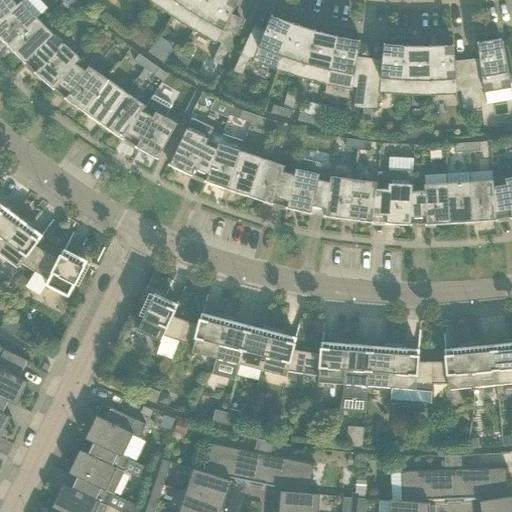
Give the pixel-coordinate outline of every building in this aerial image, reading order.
[(0,0),(0,21),(22,1),(21,1),(22,0),(0,0)] [(152,0),(150,3),(151,3),(152,1),(172,16),(170,17),(171,18),(183,0),(152,0)] [(183,0),(171,18),(173,16),(193,29),(192,31),(192,32),(211,0),(183,0)] [(211,0),(192,32),(193,32),(194,30),(215,42),(214,44),(215,45),(217,41),(221,43),(212,61),(221,65),(240,25),(242,22),(241,22),(241,23),(230,17),(238,0),(237,0),(237,1),(236,0),(211,0)] [(0,37),(3,40),(6,37),(11,43),(37,18),(22,1),(0,21),(0,37)] [(242,50),(233,71),(242,75),(250,57),(250,56),(254,58),(252,62),(253,62),(254,60),(277,69),(276,71),(277,71),(294,23),(293,23),(292,26),(287,25),(288,23),(272,17),(273,15),(272,14),(264,33),(254,28),(253,27),(242,50)] [(37,18),(11,43),(17,49),(14,52),(25,63),(30,58),(30,57),(49,39),(54,35),(37,18)] [(294,23),(277,71),(277,72),(278,70),(301,77),(301,79),(315,30),(314,33),(309,32),(309,30),(294,25),(294,23)] [(141,48),(146,40),(130,28),(125,35),(141,48)] [(315,30),(301,79),(302,79),(302,77),(326,83),(325,85),(326,85),(337,35),(336,39),(331,38),(331,36),(315,32),(316,30),(315,30)] [(337,35),(326,85),(327,86),(327,84),(351,88),(351,90),(352,91),(352,87),(357,87),(354,107),(363,108),(366,86),(370,61),(369,61),(369,62),(357,61),(357,57),(360,40),(359,40),(358,44),(353,43),(354,41),(337,38),(338,35),(337,35)] [(468,62),(467,62),(470,88),(472,110),(481,109),(479,89),(483,89),(484,93),(485,93),(487,104),(511,100),(511,98),(510,88),(511,88),(508,72),(501,38),(500,38),(501,42),(496,43),(495,41),(479,44),(478,41),(477,42),(479,58),(480,62),(468,63),(468,62)] [(49,39),(30,57),(30,58),(41,67),(38,70),(44,76),(42,79),(53,89),(59,83),(58,83),(75,64),(76,64),(80,59),(62,43),(58,47),(49,39)] [(366,86),(363,108),(372,110),(375,90),(379,90),(379,94),(380,94),(380,92),(405,94),(404,96),(405,96),(407,45),(407,47),(390,46),(390,48),(385,47),(385,43),(384,43),(382,60),(382,64),(370,62),(370,61),(366,86)] [(430,45),(431,97),(431,94),(456,93),(456,95),(457,95),(457,92),(461,91),(463,111),(472,110),(470,88),(467,62),(467,64),(455,65),(454,61),(453,44),(452,44),(452,47),(435,47),(435,49),(431,49),(430,45)] [(164,64),(169,56),(152,45),(147,52),(164,64)] [(407,45),(405,96),(406,96),(406,94),(430,94),(430,97),(431,97),(430,45),(429,45),(429,48),(413,47),(413,49),(408,49),(408,45),(407,45)] [(144,68),(149,61),(139,54),(134,61),(144,68)] [(159,68),(149,61),(144,68),(154,75),(159,68)] [(85,71),(76,64),(75,64),(58,83),(59,83),(70,92),(68,96),(75,101),(72,104),(85,113),(108,80),(89,66),(85,71)] [(108,80),(85,113),(97,121),(99,118),(106,122),(126,93),(108,80)] [(126,93),(106,122),(112,127),(110,130),(122,139),(126,133),(145,106),(126,93)] [(145,106),(126,133),(140,140),(138,144),(145,148),(143,152),(157,159),(177,124),(165,117),(171,105),(154,95),(146,106),(145,106)] [(292,110),(273,105),(270,113),(290,119),(292,110)] [(251,123),(253,114),(242,110),(239,119),(251,123)] [(319,117),(299,112),(297,121),(316,126),(319,117)] [(265,118),(253,114),(251,123),(263,127),(265,118)] [(191,118),(186,129),(169,165),(183,172),(185,168),(193,172),(195,168),(208,174),(205,182),(206,182),(219,144),(221,136),(211,131),(213,128),(191,118)] [(423,139),(424,130),(404,129),(403,138),(423,139)] [(358,149),(359,140),(346,138),(345,147),(358,149)] [(359,140),(358,149),(370,150),(371,142),(359,140)] [(468,143),(468,152),(481,151),(480,142),(468,143)] [(468,152),(468,143),(455,144),(456,152),(468,152)] [(241,151),(219,144),(206,182),(220,187),(222,183),(229,186),(241,151)] [(241,151),(229,186),(237,188),(235,192),(249,197),(262,159),(241,151)] [(389,168),(413,170),(414,157),(390,155),(389,168)] [(262,159),(249,197),(263,202),(265,198),(273,201),(274,197),(288,201),(287,208),(295,176),(294,175),(283,172),(285,166),(262,159)] [(298,159),(294,175),(295,176),(287,208),(302,212),(303,208),(311,210),(312,206),(326,209),(325,216),(331,176),(330,176),(331,173),(320,170),(321,164),(298,159)] [(378,172),(371,223),(372,223),(373,215),(387,216),(386,220),(395,220),(395,224),(410,225),(412,185),(411,185),(412,171),(389,170),(388,172),(378,172)] [(376,183),(354,179),(349,215),(357,217),(356,221),(371,223),(378,172),(377,172),(376,183)] [(354,179),(331,176),(325,216),(340,218),(341,214),(349,215),(354,179)] [(494,180),(493,180),(496,221),(496,213),(510,210),(511,215),(511,214),(511,177),(505,179),(506,184),(494,186),(494,180)] [(496,221),(493,180),(470,182),(472,218),(480,218),(480,222),(496,221)] [(470,182),(447,183),(450,224),(465,223),(464,219),(472,218),(470,182)] [(413,185),(412,185),(410,225),(411,225),(411,218),(426,217),(426,221),(435,221),(435,225),(450,224),(447,183),(424,185),(424,191),(412,191),(413,185)] [(3,206),(0,210),(0,250),(22,221),(3,206)] [(22,221),(0,250),(0,254),(18,268),(21,263),(35,272),(46,253),(35,246),(39,241),(38,240),(42,236),(22,221)] [(57,260),(46,253),(35,272),(48,280),(46,285),(68,297),(75,285),(85,267),(84,266),(86,261),(64,250),(61,255),(61,254),(57,260)] [(178,341),(185,321),(173,316),(176,310),(175,310),(177,305),(155,294),(152,299),(151,299),(143,318),(138,331),(161,341),(163,336),(178,341)] [(198,325),(185,321),(178,341),(193,346),(192,352),(216,358),(226,319),(202,313),(200,319),(199,319),(198,325)] [(17,323),(7,317),(1,328),(11,334),(17,323)] [(226,319),(216,358),(239,364),(249,325),(226,319)] [(272,332),(249,325),(239,364),(262,370),(272,332)] [(272,332),(262,370),(286,377),(288,371),(303,374),(307,352),(294,350),(295,344),(295,343),(296,338),(272,332)] [(320,354),(307,352),(303,374),(319,376),(318,382),(343,384),(346,344),(322,342),(321,348),(320,348),(320,354)] [(511,383),(511,342),(493,345),(497,385),(511,383)] [(343,384),(342,396),(366,398),(367,386),(370,346),(357,345),(346,344),(343,384)] [(493,345),(469,347),(473,387),(497,385),(493,345)] [(394,348),(370,346),(367,386),(391,388),(394,348)] [(0,396),(17,405),(28,382),(19,378),(27,362),(31,364),(31,362),(0,347),(0,396)] [(445,362),(432,362),(432,384),(448,383),(448,389),(473,387),(469,347),(445,349),(445,355),(444,355),(445,362)] [(394,348),(391,388),(390,400),(430,403),(432,384),(432,362),(419,362),(419,355),(418,355),(419,350),(394,348)] [(149,388),(145,399),(155,404),(160,392),(149,388)] [(162,391),(158,402),(169,406),(171,399),(168,393),(162,391)] [(0,439),(11,416),(2,412),(8,401),(17,406),(17,405),(0,396),(0,439)] [(96,415),(85,438),(123,455),(133,434),(139,437),(138,438),(139,438),(146,424),(107,406),(107,407),(111,409),(105,420),(96,415)] [(143,406),(140,413),(149,418),(153,411),(143,406)] [(223,424),(226,413),(215,410),(212,421),(223,424)] [(237,416),(226,413),(223,424),(234,427),(237,416)] [(260,417),(259,429),(270,429),(271,423),(266,417),(260,417)] [(178,419),(174,432),(184,435),(188,422),(178,419)] [(362,448),(362,447),(363,432),(352,431),(351,447),(362,448)] [(316,433),(316,442),(326,443),(330,435),(316,433)] [(511,434),(502,435),(503,445),(511,444),(511,434)] [(379,435),(378,447),(391,448),(392,436),(379,435)] [(445,437),(433,437),(433,449),(445,448),(445,437)] [(123,455),(85,438),(85,439),(94,443),(89,454),(80,450),(69,473),(113,493),(130,458),(129,457),(128,458),(123,455)] [(212,445),(206,473),(229,480),(230,478),(249,482),(250,480),(248,480),(249,478),(257,480),(265,440),(256,438),(256,440),(254,452),(209,443),(208,444),(212,445)] [(469,439),(467,449),(478,448),(478,438),(469,439)] [(274,442),(265,440),(257,480),(265,482),(265,483),(263,483),(263,484),(282,488),(282,491),(307,493),(312,465),(316,466),(316,465),(270,456),(273,443),(274,442)] [(349,455),(348,467),(356,468),(357,455),(349,455)] [(481,501),(505,497),(504,469),(508,469),(508,468),(461,469),(461,457),(462,457),(462,455),(452,456),(454,496),(462,496),(462,498),(461,498),(461,499),(481,498),(481,501)] [(454,496),(452,456),(444,456),(444,457),(445,470),(398,472),(398,473),(402,473),(403,501),(427,503),(427,500),(447,500),(447,498),(446,498),(445,496),(454,496)] [(162,459),(158,473),(166,476),(171,462),(162,459)] [(229,480),(206,473),(193,469),(185,492),(223,504),(231,481),(229,480)] [(103,511),(113,493),(69,473),(78,478),(72,488),(63,484),(52,507),(63,511),(103,511)] [(155,482),(150,496),(159,499),(163,485),(155,482)] [(356,482),(355,491),(367,492),(368,482),(356,482)] [(318,511),(320,494),(307,493),(282,491),(280,491),(278,511),(318,511)] [(185,492),(178,511),(220,511),(223,504),(185,492)] [(511,511),(511,496),(505,497),(481,501),(479,501),(480,511),(511,511)] [(342,511),(347,511),(350,511),(352,498),(343,497),(342,511)] [(365,511),(366,499),(357,498),(356,511),(365,511)] [(427,503),(403,501),(389,500),(388,511),(428,511),(429,503),(427,503)] [(126,511),(138,511),(140,507),(127,501),(123,510),(126,511)]
